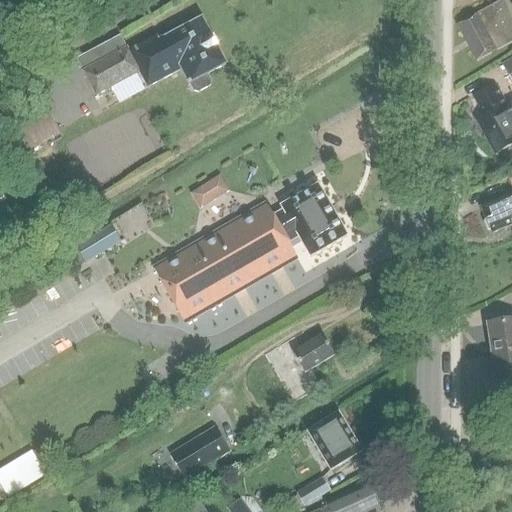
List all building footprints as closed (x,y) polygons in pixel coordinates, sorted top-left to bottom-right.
[(511,43),(511,18),(503,2),(457,27),(476,63),(511,43)] [(0,34),(12,29),(3,11),(0,12),(0,34)] [(165,41),(164,39),(159,42),(157,39),(129,54),(121,38),(77,61),(96,97),(139,74),(147,89),(181,71),(189,86),(190,86),(194,93),(198,94),(209,88),(211,84),(207,77),(225,67),(201,21),(165,41)] [(511,61),(502,67),(511,85),(511,61)] [(511,147),(511,132),(500,111),(506,108),(494,86),(473,97),(486,119),(477,124),(495,157),(511,147)] [(0,170),(61,134),(44,106),(0,131),(0,170)] [(0,195),(17,187),(11,176),(0,181),(0,195)] [(189,194),(199,211),(228,193),(218,177),(189,194)] [(265,205),(153,269),(185,325),(297,261),(288,244),(299,238),(310,259),(347,238),(318,188),(281,209),(284,213),(273,219),(265,205)] [(511,226),(511,196),(481,210),(492,235),(511,226)] [(86,265),(121,244),(112,230),(78,251),(86,265)] [(511,322),(486,327),(490,354),(499,408),(509,406),(511,422),(511,322)] [(293,356),(305,375),(334,357),(322,338),(293,356)] [(308,433),(330,472),(361,453),(338,415),(308,433)] [(216,431),(171,458),(184,479),(228,452),(216,431)] [(0,484),(9,499),(46,476),(32,454),(0,473),(0,484)] [(303,508),(329,492),(320,478),(294,494),(297,498),(303,508)] [(380,511),(368,485),(325,505),(328,511),(380,511)] [(205,511),(198,498),(173,511),(205,511)] [(297,498),(290,502),(296,511),(303,508),(297,498)] [(246,511),(248,511),(241,501),(228,510),(228,511),(246,511)]
